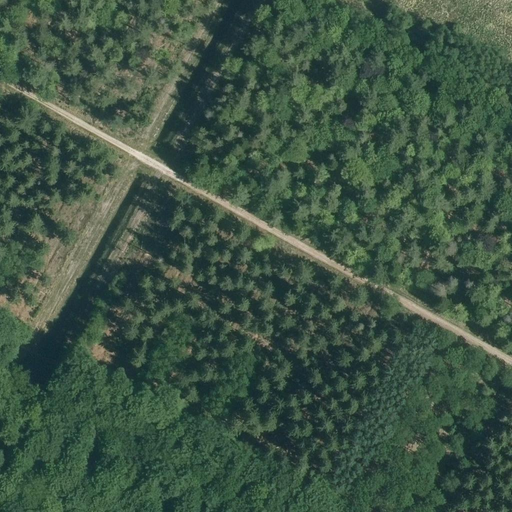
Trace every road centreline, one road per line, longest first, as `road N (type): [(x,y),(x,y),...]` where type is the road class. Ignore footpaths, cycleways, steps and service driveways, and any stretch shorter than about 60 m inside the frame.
road 1 (track): [(0,80),(511,363)]
road 2 (track): [(253,0),(52,362)]
road 3 (track): [(28,348),(224,0)]
road 4 (track): [(50,361),(316,511)]
